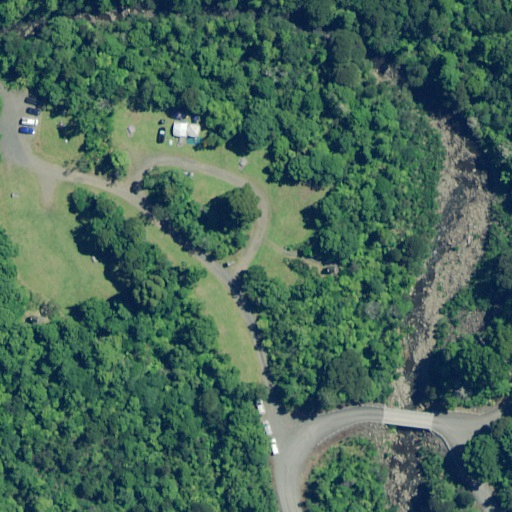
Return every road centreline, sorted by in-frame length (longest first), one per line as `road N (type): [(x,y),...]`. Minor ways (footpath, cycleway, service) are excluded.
road 1 (track): [(303,443),(85,176),(0,162)]
road 2 (unclassified): [(302,511),(303,443),(347,426),(420,439),(478,478),(492,511)]
